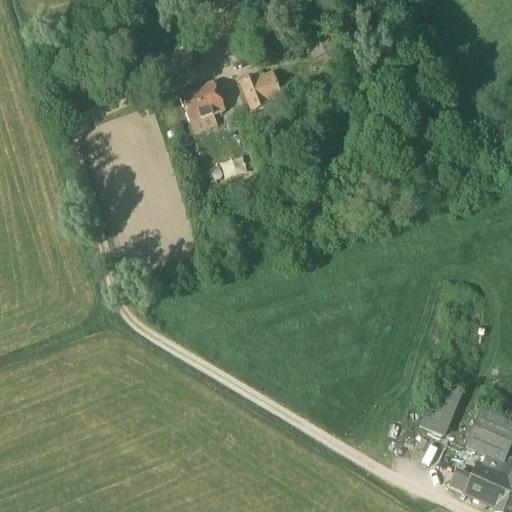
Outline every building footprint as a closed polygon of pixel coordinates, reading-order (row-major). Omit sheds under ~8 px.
[(203,0),(210,16),(236,8),(233,0),(203,0)] [(336,51),(328,31),(305,40),(314,60),(336,51)] [(280,39),(266,44),(270,56),(284,52),(280,39)] [(190,55),(173,62),(177,71),(194,65),(190,55)] [(239,85),(249,114),(268,108),(256,78),(239,85)] [(189,126),(211,118),(224,113),(213,85),(178,98),(189,126)] [(211,118),(189,126),(194,138),(216,129),(211,118)] [(328,196),(364,189),(362,174),(325,181),(326,183),(319,184),(321,197),(328,196)] [(444,384),(425,423),(446,433),(465,394),(444,384)] [(465,450),(502,466),(511,441),(511,424),(480,411),(465,450)] [(415,437),(412,450),(442,457),(444,443),(415,437)] [(511,511),(511,470),(510,475),(509,475),(508,478),(476,465),(464,497),(495,509),(493,511),(511,511)]
